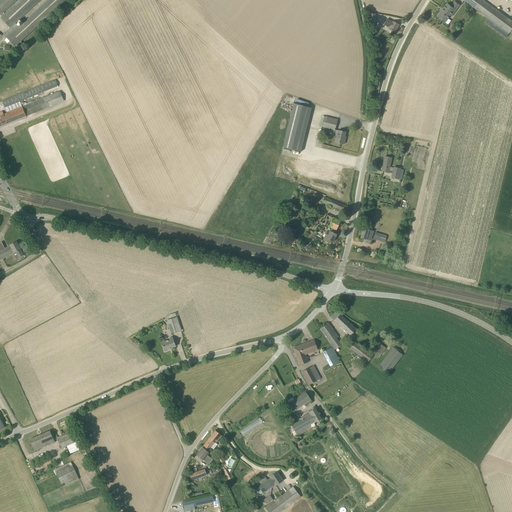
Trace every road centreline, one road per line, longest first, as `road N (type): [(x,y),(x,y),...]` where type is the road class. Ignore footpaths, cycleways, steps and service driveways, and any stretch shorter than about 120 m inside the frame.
road 1 (unclassified): [(332,290),(268,267),(30,217)]
road 2 (unclassified): [(332,290),(386,78),(425,0)]
road 3 (unclassified): [(511,342),(430,302),(332,290)]
road 4 (track): [(401,493),(365,464),(282,350)]
road 5 (unclassified): [(188,452),(282,350),(279,339)]
road 6 (unclassified): [(18,434),(153,376)]
road 7 (unclassified): [(153,376),(279,339)]
